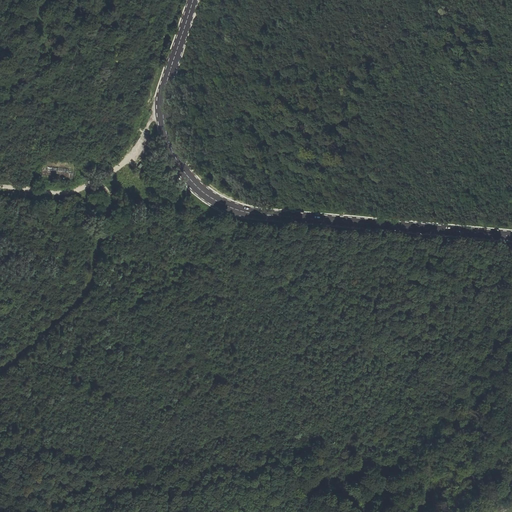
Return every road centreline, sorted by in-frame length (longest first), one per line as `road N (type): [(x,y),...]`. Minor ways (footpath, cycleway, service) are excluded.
road 1 (secondary): [(191,0),(161,112),(174,159),(203,194),(250,213),(511,235)]
road 2 (unknown): [(0,189),(53,195),(107,183),(135,137),(163,127)]
